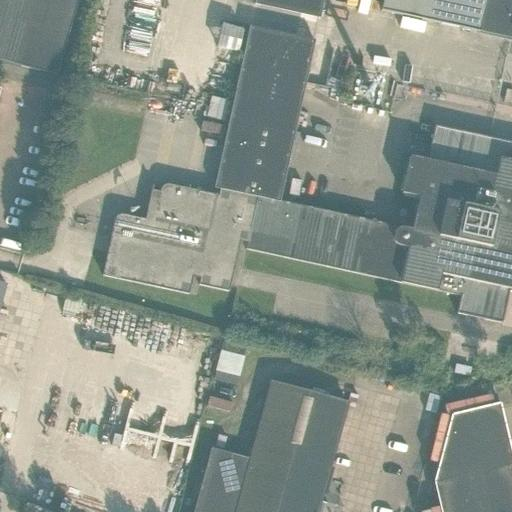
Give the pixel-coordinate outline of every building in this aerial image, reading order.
[(0,0),(0,61),(56,77),(77,0),(0,0)] [(511,0),(255,0),(254,5),(319,19),(322,0),(383,0),(381,12),(478,33),(478,34),(511,41),(511,0)] [(222,25),(221,49),(242,50),(244,26),(222,25)] [(114,220),(102,276),(189,295),(192,278),(199,279),(198,286),(229,292),(240,242),(247,243),(245,250),(460,297),(456,314),(502,324),(509,290),(511,290),(511,143),(434,127),(427,161),(409,157),(401,194),(419,198),(412,231),(279,202),(314,41),(250,27),(214,189),(219,190),(217,196),(168,185),(164,186),(161,188),(160,190),(159,193),(151,191),(144,220),(123,215),(118,216),(116,217),(114,220)] [(77,315),(82,298),(66,294),(61,311),(77,315)] [(317,511),(347,404),(270,383),(249,460),(210,449),(193,511),(317,511)] [(511,511),(511,458),(499,404),(450,416),(432,483),(439,511),(511,511)]
